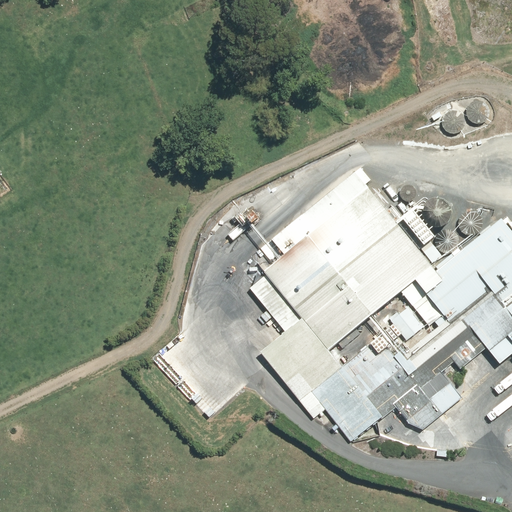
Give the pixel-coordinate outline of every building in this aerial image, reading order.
[(468,112),(468,114),(469,116),(469,118),(470,120),(471,122),(473,123),(475,125),(477,125),(479,126),(481,126),(483,126),(485,125),(487,124),(489,123),(491,121),(492,119),(493,117),(493,115),(493,113),(493,111),(492,109),(491,107),(490,105),(489,104),(487,102),(485,102),(483,101),(480,101),(478,101),(476,102),(474,103),(472,104),(471,106),(470,108),(469,110),(468,112)] [(444,120),(444,122),(444,124),(444,126),(445,128),(446,130),(448,132),(450,133),(452,134),(454,135),(456,135),(458,135),(460,134),(462,134),(464,132),(466,131),(467,129),(468,127),(469,125),(469,123),(469,121),(468,119),(467,116),(466,115),(465,113),(463,112),(461,111),(459,110),(457,110),(455,110),(452,110),(450,111),(449,112),(447,114),(446,116),(445,118),(444,120)] [(511,209),(492,185),(422,241),(364,168),(253,257),(290,302),(246,337),(300,404),(315,393),(344,428),(384,396),(405,423),(445,392),(414,354),(466,312),(490,341),(505,330),(511,338),(511,209)] [(403,192),(403,194),(403,195),(403,196),(404,198),(405,199),(406,200),(407,201),(408,202),(409,202),(411,202),(412,202),(414,202),(415,202),(416,201),(417,200),(418,199),(419,198),(419,196),(420,195),(420,194),(419,192),(419,191),(418,190),(417,188),(416,187),(415,187),(414,186),(412,186),(411,186),(409,186),(408,187),(407,187),(406,188),(405,190),(404,191),(403,192)] [(208,378),(196,365),(190,370),(182,362),(170,374),(190,395),(208,378)] [(224,396),(219,391),(206,403),(211,408),(224,396)]
